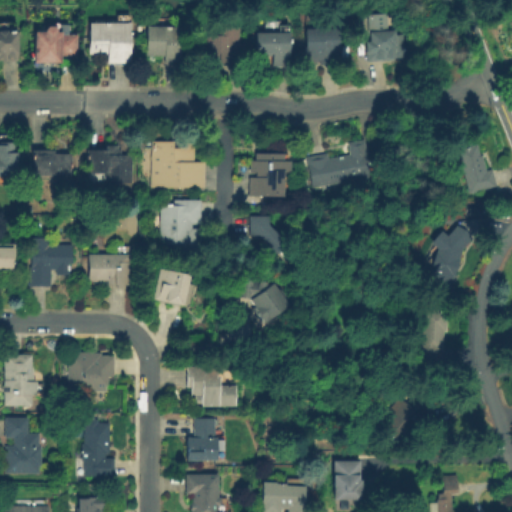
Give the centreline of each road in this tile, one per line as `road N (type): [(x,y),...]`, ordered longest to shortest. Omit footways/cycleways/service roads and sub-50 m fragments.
road 1 (residential): [(491,81),(444,98),(295,110),(231,101),(0,99)]
road 2 (residential): [(151,511),(145,346),(118,325),(0,324)]
road 3 (residential): [(511,230),(489,275),(480,341),(511,461)]
road 4 (residential): [(461,0),(511,132)]
